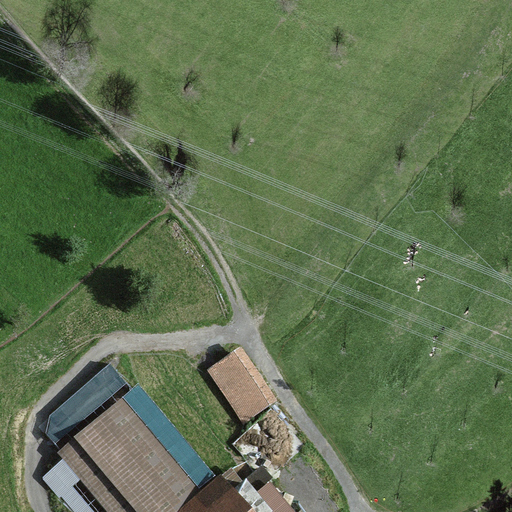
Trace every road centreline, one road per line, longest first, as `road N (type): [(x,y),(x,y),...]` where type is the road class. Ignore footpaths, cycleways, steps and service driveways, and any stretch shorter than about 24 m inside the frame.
road 1 (track): [(173,201),(202,237),(242,324),(361,511)]
road 2 (track): [(0,18),(173,201)]
